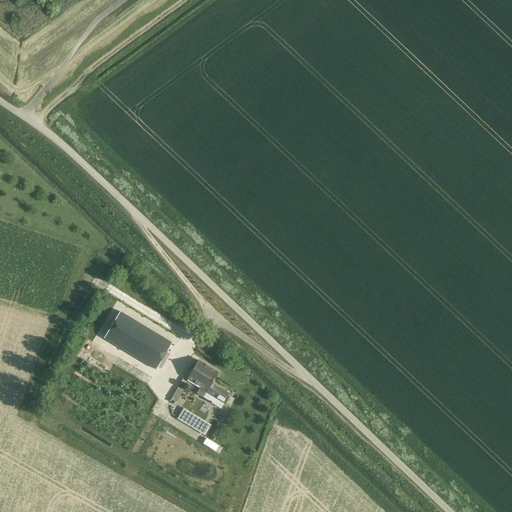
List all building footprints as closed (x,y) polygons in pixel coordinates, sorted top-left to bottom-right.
[(120,312),(104,339),(156,370),(172,344),(120,312)] [(219,373),(198,361),(187,379),(201,387),(197,394),(221,409),(229,394),(212,384),(219,373)] [(242,363),(240,367),(247,372),(250,368),(242,363)] [(67,409),(213,498),(219,487),(228,493),(234,482),(226,476),(232,466),(80,374),(75,382),(82,386),(67,409)] [(182,392),(177,389),(170,399),(175,403),(182,392)] [(184,410),(178,419),(196,430),(202,421),(184,410)]
